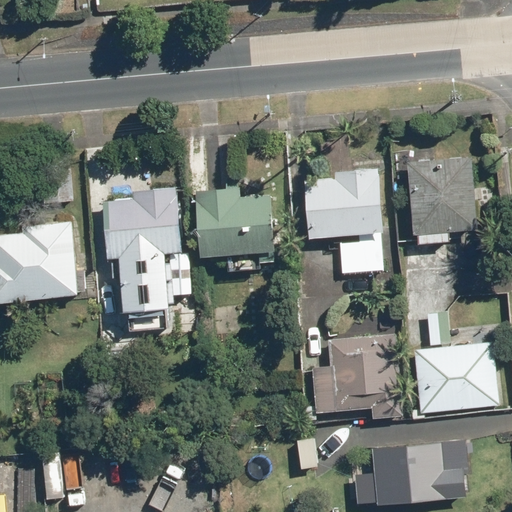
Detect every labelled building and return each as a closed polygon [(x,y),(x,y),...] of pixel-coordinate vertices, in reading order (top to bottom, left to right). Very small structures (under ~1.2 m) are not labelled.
[(410,160),(415,234),(419,233),(420,244),(453,241),(452,231),(480,229),(474,155),(410,160)] [(40,165),(42,201),(74,199),(72,163),(40,165)] [(305,180),(311,238),(342,235),(345,272),(388,267),(378,166),(334,170),(335,177),(305,180)] [(118,256),(122,310),(169,307),(164,251),(182,249),(177,184),(131,187),(132,197),(102,200),(106,257),(118,256)] [(193,188),(198,255),(272,249),(268,192),(240,194),(239,185),(193,188)] [(0,299),(77,293),(70,218),(24,222),(24,229),(0,230),(0,299)] [(315,366),(319,413),(376,408),(377,418),(407,415),(399,331),(330,337),(333,364),(315,366)] [(418,348),(425,411),(502,403),(496,340),(418,348)] [(374,448),(380,504),(468,495),(466,473),(472,473),(469,438),(374,448)] [(127,450),(99,460),(117,511),(159,511),(156,475),(137,477),(127,450)] [(61,455),(40,456),(41,500),(63,500),(61,455)]
